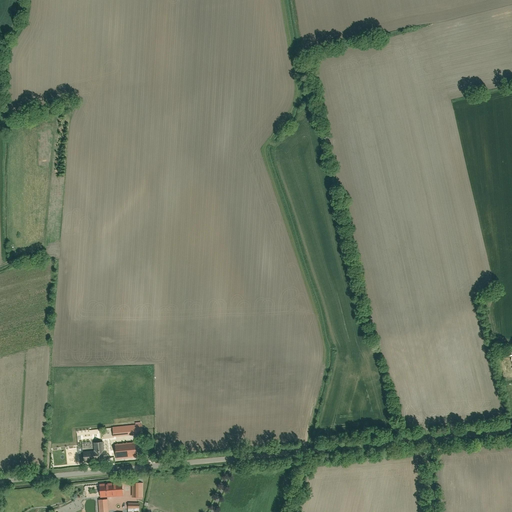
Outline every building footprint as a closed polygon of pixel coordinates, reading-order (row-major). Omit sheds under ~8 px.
[(113,427),(113,437),(144,435),(143,425),(113,427)] [(83,452),(84,464),(107,462),(105,442),(94,443),(95,451),(83,452)] [(115,445),(116,459),(138,457),(137,443),(115,445)] [(124,483),(100,485),(101,498),(125,496),(124,483)] [(145,484),(132,484),(132,498),(144,498),(145,484)] [(109,511),(109,499),(99,500),(99,511),(109,511)]
